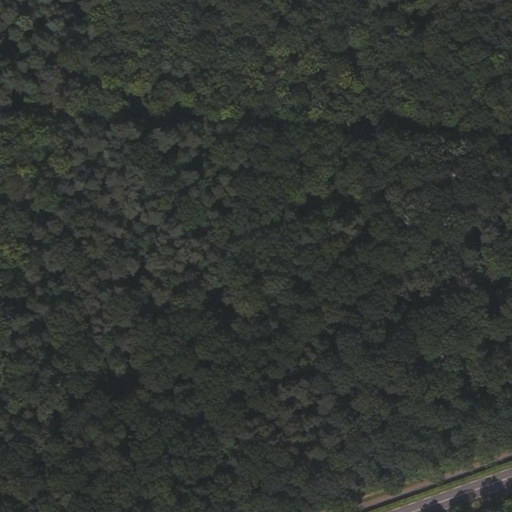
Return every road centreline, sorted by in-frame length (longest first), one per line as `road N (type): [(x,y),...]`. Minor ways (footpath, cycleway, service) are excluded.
road 1 (track): [(37,511),(103,0)]
road 2 (track): [(0,101),(511,125)]
